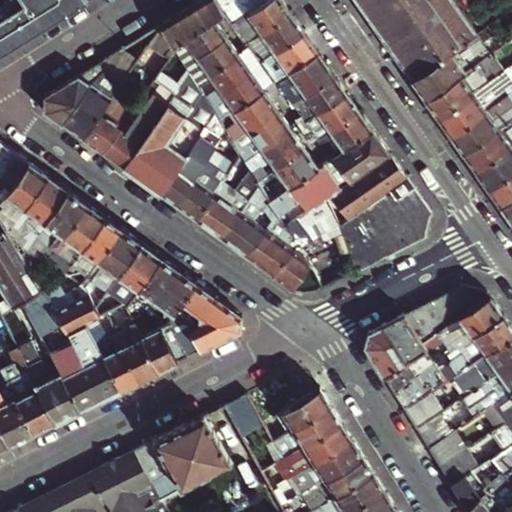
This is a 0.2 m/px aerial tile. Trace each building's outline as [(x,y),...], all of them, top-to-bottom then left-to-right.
[(21,0),(0,12),(0,51),(3,51),(85,0),(21,0)] [(175,43),(185,36),(214,17),(216,15),(207,0),(199,0),(162,23),(145,47),(159,55),(163,55),(170,60),(175,53),(168,48),(175,43)] [(207,0),(216,15),(220,13),(223,11),(216,0),(207,0)] [(234,0),(216,0),(223,11),(233,24),(244,16),(234,0)] [(244,33),(250,40),(291,11),(282,0),(267,0),(244,16),(233,24),(235,27),(239,24),(242,29),(238,32),(240,35),(244,33)] [(463,11),(454,0),(356,0),(412,79),(478,32),(463,11)] [(511,0),(478,0),(463,11),(478,32),(511,8),(511,0)] [(291,11),(250,40),(246,43),(248,46),(252,43),(255,48),(251,51),(254,55),(258,52),(263,59),(304,30),(291,11)] [(198,54),(226,35),(214,17),(185,36),(191,46),(182,53),(184,58),(189,65),(200,58),(198,54)] [(304,30),(263,59),(259,62),(262,66),(266,63),(269,67),(265,70),(267,74),(271,71),(277,79),(284,74),(278,65),(284,61),(289,70),(318,50),(304,30)] [(426,99),(467,70),(461,61),(468,56),(476,51),(473,47),(483,40),(478,32),(412,79),(426,99)] [(250,40),(244,33),(240,35),(246,43),(250,40)] [(239,53),(226,35),(198,54),(200,58),(189,65),(192,71),(201,86),(214,77),(211,72),(239,53)] [(175,53),(178,48),(175,43),(168,48),(175,53)] [(132,112),(103,152),(123,167),(162,113),(150,104),(184,58),(182,53),(178,48),(175,53),(170,60),(151,86),(141,99),(137,106),(132,112)] [(45,110),(83,137),(120,84),(129,71),(134,63),(117,50),(46,94),(45,110)] [(279,83),(285,92),(298,83),(305,93),(334,73),(320,52),(318,50),(289,70),(291,72),(293,75),(279,83)] [(263,59),(258,52),(254,55),(259,62),(263,59)] [(251,70),(239,53),(211,72),(214,77),(201,86),(211,102),(225,92),(223,89),(251,70)] [(474,66),(467,70),(426,99),(439,117),(497,76),(505,70),(493,53),(474,66)] [(159,55),(141,80),(151,86),(170,60),(163,55),(159,55)] [(474,66),(468,56),(461,61),(467,70),(474,66)] [(264,88),(251,70),(223,89),(225,92),(211,102),(216,110),(228,101),(233,109),(264,88)] [(497,76),(504,86),(511,81),(505,70),(497,76)] [(129,71),(120,84),(141,99),(151,86),(141,80),(129,71)] [(277,79),(271,71),(267,74),(273,81),(277,79)] [(347,90),(334,73),(305,93),(292,102),(304,119),(347,90)] [(504,86),(497,76),(439,117),(451,135),(509,94),(504,86)] [(120,84),(83,137),(103,152),(132,112),(117,101),(122,95),(137,106),(141,99),(120,84)] [(277,108),(264,88),(233,109),(221,118),(227,128),(242,117),(249,127),(277,108)] [(360,109),(347,90),(304,119),(318,139),(360,109)] [(511,92),(509,94),(451,135),(464,152),(511,118),(511,92)] [(176,94),(162,113),(123,167),(160,193),(191,150),(180,141),(194,121),(187,116),(194,107),(176,94)] [(277,108),(249,127),(233,139),(238,147),(254,136),(262,147),(291,127),(277,108)] [(373,127),(360,109),(318,139),(327,152),(331,158),(349,144),(373,127)] [(191,150),(160,193),(177,205),(196,178),(210,158),(229,132),(227,128),(221,118),(218,113),(191,150)] [(476,171),(511,145),(511,118),(464,152),(476,171)] [(262,147),(245,159),(247,161),(252,171),(266,162),(264,159),(269,156),(276,166),(305,146),(291,127),(262,147)] [(373,127),(349,144),(367,169),(391,152),(373,127)] [(30,161),(6,144),(0,151),(0,168),(16,181),(30,161)] [(327,197),(367,169),(349,144),(331,158),(326,161),(318,166),(289,187),(276,196),(270,200),(275,207),(280,216),(293,208),(298,217),(317,204),(327,197)] [(511,145),(476,171),(488,188),(511,171),(511,145)] [(318,166),(305,146),(276,166),(258,179),(255,181),(258,186),(260,183),(270,200),(276,196),(270,187),(282,178),(289,187),(318,166)] [(322,156),(326,161),(331,158),(327,152),(322,156)] [(336,216),(341,224),(408,177),(391,152),(367,169),(327,197),(336,216)] [(237,163),(235,165),(241,170),(247,161),(245,159),(243,154),(237,163)] [(196,219),(222,184),(235,165),(237,163),(226,155),(219,164),(205,184),(196,178),(177,205),(196,219)] [(210,158),(196,178),(205,184),(219,164),(210,158)] [(48,174),(30,161),(16,181),(0,202),(0,211),(9,228),(12,224),(17,217),(48,174)] [(501,205),(511,197),(511,171),(488,188),(501,205)] [(69,189),(48,174),(17,217),(38,232),(69,189)] [(408,177),(341,224),(358,269),(430,231),(429,206),(408,177)] [(230,190),(222,184),(196,219),(221,237),(258,186),(255,181),(253,178),(245,186),(240,178),(230,190)] [(260,183),(258,186),(221,237),(246,255),(265,228),(256,222),(263,213),(257,209),(263,202),(268,211),(275,207),(270,200),(260,183)] [(87,202),(69,189),(38,232),(35,235),(48,244),(39,257),(45,262),(87,202)] [(317,228),(336,216),(327,197),(317,204),(298,217),(286,226),(297,245),(312,235),(310,232),(317,228)] [(511,197),(501,205),(511,221),(511,197)] [(105,215),(87,202),(45,262),(50,265),(60,253),(71,261),(105,215)] [(0,284),(3,288),(15,308),(26,302),(42,290),(35,276),(22,253),(17,242),(9,228),(0,211),(0,284)] [(105,215),(71,261),(71,263),(86,274),(121,226),(105,215)] [(22,253),(35,235),(38,232),(17,217),(12,224),(23,233),(17,242),(22,253)] [(26,302),(61,370),(80,408),(122,387),(93,328),(105,322),(101,314),(96,305),(90,294),(88,290),(86,286),(89,281),(95,273),(126,230),(121,226),(86,274),(84,278),(80,282),(76,280),(64,271),(47,295),(44,288),(42,290),(26,302)] [(293,249),(265,228),(246,255),(273,275),(293,249)] [(118,275),(142,242),(126,230),(95,273),(111,284),(118,275)] [(127,307),(163,256),(142,242),(118,275),(123,278),(116,289),(125,295),(122,300),(124,302),(127,307)] [(293,249),(273,275),(293,289),(310,266),(305,257),(293,249)] [(148,313),(180,269),(163,256),(127,307),(131,316),(145,298),(149,301),(143,309),(148,313)] [(184,299),(197,281),(180,269),(148,313),(154,318),(157,314),(167,321),(172,315),(175,311),(184,299)] [(111,284),(107,290),(122,300),(125,295),(116,289),(123,278),(118,275),(111,284)] [(86,286),(88,290),(92,288),(94,292),(90,294),(96,305),(104,294),(89,281),(86,286)] [(186,319),(175,311),(172,315),(175,317),(172,322),(188,355),(241,328),(242,313),(197,281),(184,299),(200,310),(201,314),(186,319)] [(404,313),(421,342),(437,331),(491,295),(486,289),(465,282),(404,313)] [(0,316),(3,315),(15,308),(3,288),(0,290),(0,316)] [(450,351),(504,314),(491,295),(437,331),(450,351)] [(158,370),(143,339),(137,328),(131,316),(127,307),(124,302),(107,311),(140,378),(158,370)] [(140,378),(107,311),(101,314),(105,322),(93,328),(122,387),(140,378)] [(371,329),(366,346),(406,408),(433,389),(446,380),(440,371),(439,369),(421,381),(407,391),(402,384),(416,374),(408,362),(426,350),(421,342),(404,313),(371,329)] [(511,335),(511,325),(504,314),(450,351),(434,361),(439,369),(440,371),(456,360),(463,369),(467,366),(511,335)] [(162,329),(143,339),(158,370),(188,355),(172,322),(175,317),(172,315),(167,321),(162,329)] [(143,339),(162,329),(145,317),(137,328),(143,339)] [(480,384),(511,362),(511,335),(467,366),(480,384)] [(8,382),(33,431),(55,420),(19,347),(16,340),(11,343),(11,350),(16,361),(2,368),(8,382)] [(33,340),(19,347),(55,420),(80,408),(61,370),(51,375),(33,340)] [(500,398),(511,389),(511,362),(480,384),(462,397),(469,406),(494,389),(500,398)] [(407,391),(421,381),(416,374),(402,384),(407,391)] [(0,425),(9,443),(33,431),(8,382),(0,385),(0,425)] [(331,404),(321,387),(272,418),(283,435),(331,404)] [(418,427),(439,413),(456,401),(451,395),(442,402),(433,389),(406,408),(418,427)] [(511,416),(511,389),(500,398),(494,402),(501,412),(497,414),(500,419),(504,417),(506,421),(511,416)] [(248,390),(224,402),(241,433),(264,420),(248,390)] [(501,412),(494,402),(491,405),(497,414),(501,412)] [(342,421),(331,404),(283,435),(278,438),(275,440),(278,444),(285,457),(293,452),(342,421)] [(205,412),(153,438),(159,448),(138,457),(160,495),(230,460),(205,412)] [(430,446),(452,431),(439,413),(418,427),(430,446)] [(353,438),(342,421),(293,452),(285,457),(289,464),(297,459),(301,465),(292,470),(295,475),(353,438)] [(503,423),(500,425),(506,435),(511,443),(511,442),(511,428),(506,421),(503,423)] [(0,447),(9,443),(0,425),(0,447)] [(441,465),(452,482),(466,473),(471,470),(478,465),(492,456),(496,454),(490,445),(506,435),(500,425),(469,446),(441,465)] [(456,428),(452,431),(430,446),(441,465),(469,446),(456,428)] [(310,489),(363,454),(353,438),(295,475),(304,492),(310,489)] [(511,442),(511,443),(496,454),(492,456),(504,470),(511,480),(511,442)] [(169,511),(160,495),(138,457),(135,453),(113,458),(91,475),(77,482),(89,504),(104,496),(110,506),(112,505),(114,511),(169,511)] [(374,471),(363,454),(310,489),(313,494),(317,491),(318,494),(309,500),(314,509),(374,471)] [(272,486),(259,463),(246,469),(260,492),(272,486)] [(511,511),(511,480),(504,470),(490,480),(478,465),(471,470),(475,474),(479,479),(504,511),(511,511)] [(470,478),(475,474),(471,470),(466,473),(470,478)] [(346,511),(384,488),(374,471),(314,509),(315,511),(346,511)] [(504,511),(479,479),(460,494),(470,511),(504,511)] [(72,511),(89,504),(77,482),(53,494),(62,511),(72,511)] [(384,511),(395,505),(384,488),(346,511),(384,511)] [(9,510),(7,511),(62,511),(53,494),(39,501),(18,506),(9,510)]
